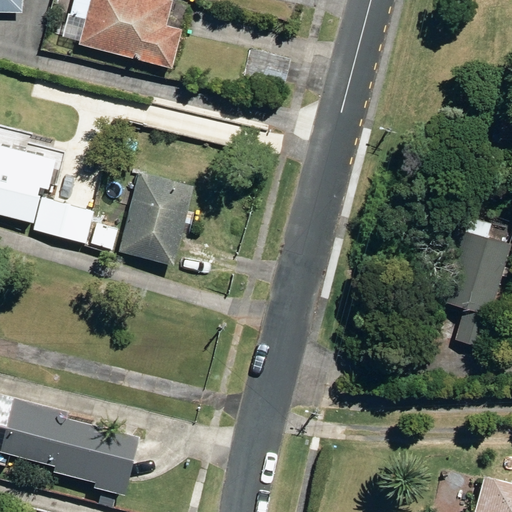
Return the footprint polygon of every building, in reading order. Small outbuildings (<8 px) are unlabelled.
[(0,0),(0,13),(19,14),(19,0),(0,0)] [(75,45),(168,70),(178,31),(162,27),(169,1),(163,0),(70,0),(66,17),(82,21),(75,45)] [(242,76),(282,86),(289,60),(249,49),(242,76)] [(0,210),(29,219),(36,193),(41,194),(44,184),(47,185),(48,180),(62,183),(67,165),(49,160),(51,156),(0,142),(0,210)] [(116,248),(169,261),(189,182),(136,168),(116,248)] [(32,228),(83,240),(91,209),(40,196),(32,228)] [(452,337),(478,344),(498,271),(503,272),(504,264),(500,262),(506,240),(483,233),(487,218),(464,211),(440,298),(460,303),(452,337)] [(90,483),(120,490),(133,432),(60,416),(62,406),(8,394),(0,429),(0,449),(50,461),(49,468),(91,477),(90,483)] [(468,511),(511,511),(511,479),(480,470),(468,511)]
